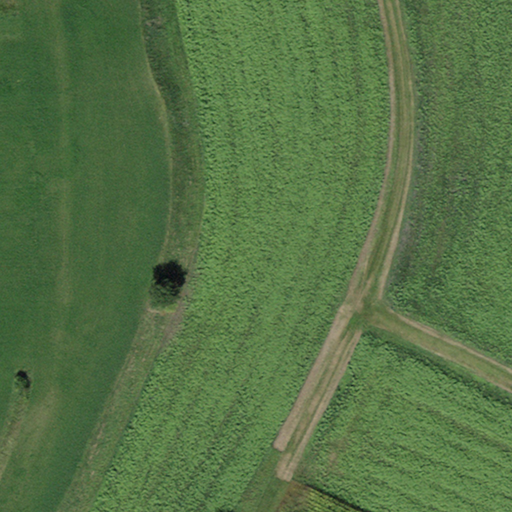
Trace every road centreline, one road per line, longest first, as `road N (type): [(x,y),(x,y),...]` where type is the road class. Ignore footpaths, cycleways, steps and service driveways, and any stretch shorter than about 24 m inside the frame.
road 1 (track): [(511,385),(348,304),(397,142),(387,0)]
road 2 (track): [(248,511),(348,304)]
